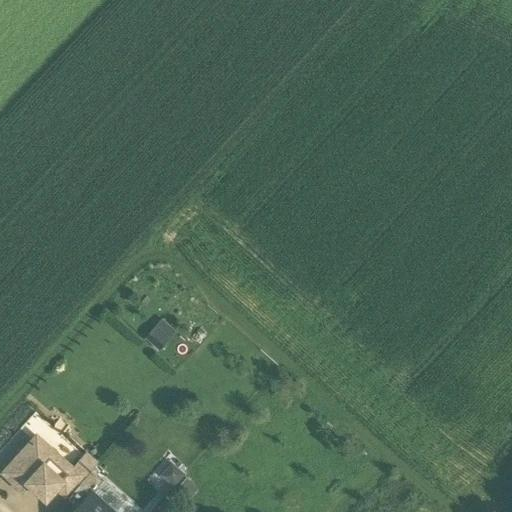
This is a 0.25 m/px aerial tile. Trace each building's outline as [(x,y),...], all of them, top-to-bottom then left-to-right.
[(147,340),(159,350),(167,342),(155,331),(147,340)] [(47,458),(30,443),(3,472),(24,491),(33,481),(48,494),(54,487),(70,470),(51,453),(47,458)] [(54,487),(66,498),(95,465),(84,455),(54,487)] [(161,471),(173,483),(185,471),(172,459),(161,471)] [(90,471),(66,498),(76,507),(90,492),(91,493),(101,481),(90,471)] [(175,489),(186,499),(199,485),(188,475),(175,489)] [(112,511),(91,493),(90,492),(76,507),(71,511),(112,511)]
